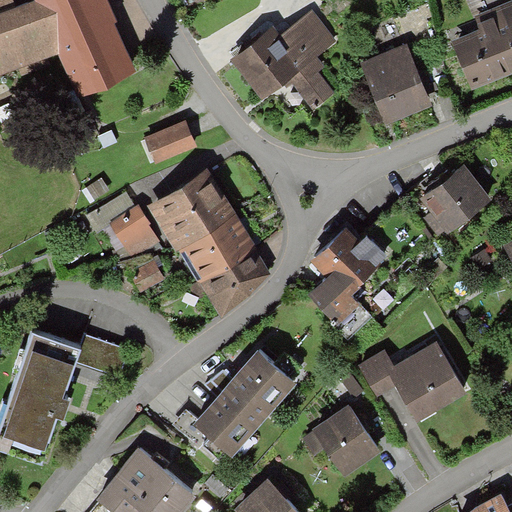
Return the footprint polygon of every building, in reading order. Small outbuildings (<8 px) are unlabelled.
[(19,0),(0,0),(0,52),(6,68),(63,46),(80,90),(137,68),(110,0),(28,0),(21,3),(19,0)] [(511,1),(477,15),(482,27),(452,39),(472,87),(511,71),(511,1)] [(278,29),(241,58),(270,96),(292,78),(314,106),(340,86),(316,55),(337,39),(315,11),(283,35),(278,29)] [(409,43),(368,62),(394,121),(436,102),(409,43)] [(186,116),(147,132),(158,158),(197,142),(186,116)] [(182,240),(237,207),(208,160),(148,195),(177,243),(182,240)] [(467,162),(425,196),(454,232),(496,197),(467,162)] [(125,191),(90,209),(100,227),(113,220),(130,252),(157,238),(139,204),(133,207),(125,191)] [(237,207),(182,240),(204,275),(257,242),(237,207)] [(82,220),(68,228),(73,238),(88,230),(82,220)] [(393,261),(355,221),(317,256),(331,272),(313,289),(365,346),(390,323),(360,291),(393,261)] [(257,242),(204,275),(226,313),(273,269),(257,242)] [(164,279),(152,260),(133,272),(145,291),(164,279)] [(77,336),(33,322),(0,421),(0,446),(40,459),(73,361),(113,374),(122,345),(79,331),(77,336)] [(384,352),(358,367),(376,399),(397,387),(415,419),(465,390),(438,342),(393,368),(384,352)] [(298,383),(262,350),(199,417),(188,407),(170,425),(218,469),(298,383)] [(314,457),(328,448),(345,474),(380,450),(348,403),(300,436),(314,457)] [(140,451),(88,511),(134,511),(138,508),(142,511),(202,511),(207,507),(140,451)] [(293,511),(267,484),(238,511),(293,511)] [(511,511),(503,495),(468,511),(511,511)]
